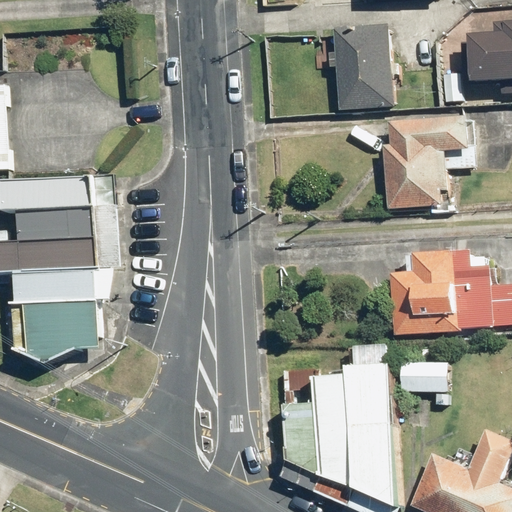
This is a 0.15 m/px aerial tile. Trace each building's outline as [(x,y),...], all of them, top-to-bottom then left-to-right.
[(476,40),(476,46),(464,46),(464,77),(447,77),(447,105),(466,105),(466,90),(497,90),(497,86),(511,85),(511,28),(497,28),(497,40),(476,40)] [(414,36),(342,36),(342,115),(393,115),(393,65),(414,65),(414,36)] [(472,173),(471,125),(393,126),(394,148),(387,148),(388,213),(444,212),(444,196),(451,196),(450,173),(472,173)] [(101,177),(10,183),(13,213),(27,213),(102,208),(101,177)] [(102,208),(27,213),(29,243),(103,239),(102,208)] [(29,243),(0,244),(0,275),(23,275),(104,270),(103,239),(29,243)] [(392,280),(394,339),(466,337),(466,332),(499,331),(499,329),(511,329),(511,287),(494,288),(494,273),(476,273),(476,255),(415,257),(416,279),(392,280)] [(104,270),(23,275),(25,306),(105,302),(104,270)] [(25,306),(21,306),(23,352),(53,366),(106,341),(105,302),(25,306)] [(335,350),(335,366),(366,367),(366,351),(335,350)] [(405,508),(397,366),(355,368),(355,376),(360,489),(405,508)] [(403,396),(437,397),(437,407),(450,408),(451,369),(404,367),(403,396)] [(360,489),(355,376),(321,377),(322,404),(326,476),(360,489)] [(326,476),(322,404),(291,405),(293,461),(326,476)] [(436,460),(414,510),(419,511),(511,511),(511,493),(503,490),(511,468),(511,443),(490,434),(471,476),(436,460)]
